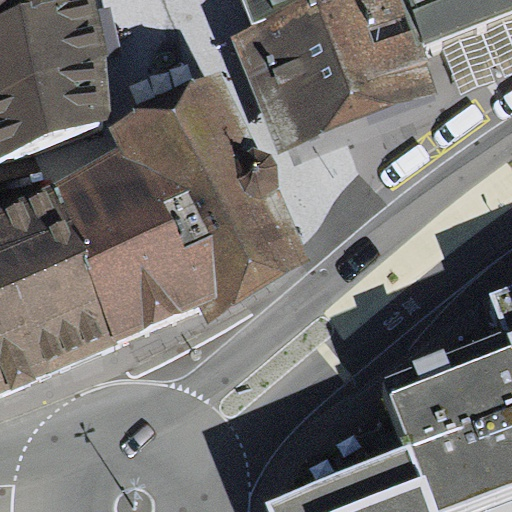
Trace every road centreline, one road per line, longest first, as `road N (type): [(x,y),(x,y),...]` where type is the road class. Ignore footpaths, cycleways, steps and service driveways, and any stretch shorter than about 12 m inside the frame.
road 1 (primary): [(182,447),(511,184)]
road 2 (primary): [(182,447),(127,425),(105,428),(69,454)]
